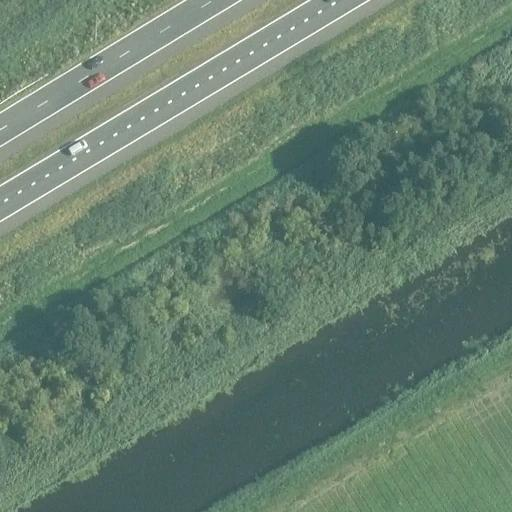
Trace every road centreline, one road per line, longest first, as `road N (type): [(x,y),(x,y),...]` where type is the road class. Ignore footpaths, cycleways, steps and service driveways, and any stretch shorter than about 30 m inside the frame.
road 1 (motorway): [(0,203),(339,0)]
road 2 (motorway): [(0,129),(215,0)]
